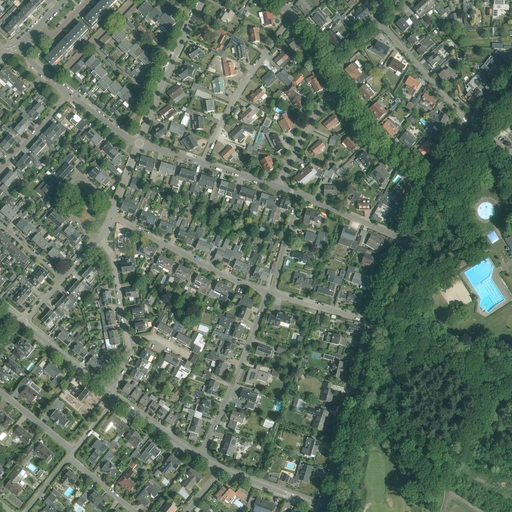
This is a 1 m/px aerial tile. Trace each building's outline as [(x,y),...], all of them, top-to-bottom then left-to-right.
[(41,5),(36,0),(33,0),(30,3),(37,9),(37,10),(40,7),(40,6),(41,5)] [(103,0),(99,4),(106,11),(110,7),(103,0)] [(109,0),(102,0),(103,0),(110,7),(111,9),(115,5),(113,4),(109,0)] [(139,0),(144,4),(142,6),(140,8),(138,10),(142,14),(150,6),(146,2),(147,0),(139,0)] [(305,15),(309,11),(311,9),(303,0),(301,0),(296,5),(305,15)] [(444,19),(449,15),(449,14),(444,9),(436,0),(424,0),(423,1),(432,10),(432,11),(435,8),(444,19)] [(472,14),(471,0),(462,0),(464,14),(472,14)] [(505,5),(505,4),(504,0),(493,0),(492,17),(497,18),(498,11),(500,12),(500,10),(506,10),(507,10),(508,10),(509,9),(509,8),(509,7),(509,6),(508,6),(508,5),(507,5),(506,5),(505,5)] [(427,15),(432,10),(423,1),(418,5),(426,14),(427,15)] [(30,3),(26,7),(32,13),(37,9),(30,3)] [(99,4),(95,8),(103,15),(106,11),(99,4)] [(426,14),(418,5),(413,10),(421,18),(426,14)] [(150,6),(142,14),(146,18),(148,16),(154,10),(150,6)] [(364,6),(359,10),(358,9),(353,13),(354,14),(354,15),(360,21),(370,12),(364,6)] [(32,13),(26,7),(22,12),(28,18),(32,13)] [(152,20),(160,12),(158,11),(159,10),(156,7),(156,8),(155,8),(154,10),(148,16),(146,18),(145,19),(149,22),(152,20)] [(95,8),(92,11),(99,18),(103,15),(95,8)] [(241,15),(246,18),(250,13),(245,10),(241,15)] [(92,11),(88,15),(96,22),(99,18),(92,11)] [(231,21),(235,14),(230,11),(227,14),(222,11),(218,18),(225,23),(228,19),(231,21)] [(263,18),(264,21),(265,26),(273,24),(270,11),(262,13),(259,14),(260,19),(263,18)] [(28,18),(22,12),(17,16),(24,22),(28,18)] [(163,16),(160,12),(152,20),(156,24),(156,23),(163,16)] [(337,15),(339,17),(341,20),(342,21),(344,19),(346,17),(344,14),(341,17),(337,12),(335,13),(337,15)] [(321,28),(325,25),(327,23),(318,13),(312,18),(321,28)] [(160,27),(169,18),(165,14),(163,16),(156,23),(160,27)] [(97,23),(96,22),(88,15),(85,19),(87,21),(85,23),(91,29),(97,23)] [(19,27),(24,22),(17,16),(13,21),(19,27)] [(417,28),(421,24),(414,16),(410,20),(409,19),(407,16),(403,20),(402,19),(396,24),(402,31),(405,29),(406,30),(409,27),(409,26),(413,23),(417,28)] [(175,23),(173,22),(169,18),(160,27),(160,28),(166,33),(175,23)] [(420,21),(426,28),(429,25),(423,18),(420,21)] [(11,36),(15,31),(9,25),(4,21),(2,19),(0,20),(0,24),(0,25),(2,23),(7,27),(4,30),(8,34),(9,35),(11,36)] [(202,30),(196,35),(199,39),(201,42),(208,37),(207,36),(211,34),(207,28),(210,26),(208,24),(205,20),(202,23),(204,26),(205,28),(202,30)] [(9,25),(15,31),(19,27),(13,21),(9,25)] [(77,27),(84,34),(88,30),(89,31),(80,23),(77,27)] [(464,28),(464,24),(453,25),(452,36),(456,36),(456,29),(464,28)] [(80,37),(84,34),(77,27),(73,30),(80,37)] [(217,31),(225,36),(228,32),(219,27),(217,31)] [(119,29),(117,31),(115,33),(113,35),(112,37),(116,41),(123,33),(119,29)] [(250,30),(251,38),(252,43),(259,41),(257,29),(250,30)] [(70,34),(78,42),(82,39),(80,37),(73,30),(70,34)] [(340,40),(331,30),(325,35),(334,45),(340,40)] [(125,39),(126,39),(127,37),(123,33),(116,41),(120,45),(125,39)] [(413,46),(416,43),(418,42),(415,38),(418,35),(415,33),(412,36),(407,40),(413,46)] [(66,37),(73,45),(75,46),(78,42),(70,34),(66,37)] [(299,49),(301,47),(305,44),(298,34),(287,42),(292,49),(297,46),(299,49)] [(426,39),(421,43),(423,46),(433,37),(430,34),(426,39)] [(234,38),(232,41),(237,44),(237,46),(234,47),(235,53),(238,53),(238,55),(239,59),(239,60),(240,59),(247,58),(246,54),(247,53),(246,50),(245,50),(244,45),(241,46),(241,43),(242,43),(241,41),(241,40),(239,39),(234,36),(233,38),(234,38)] [(63,41),(71,50),(75,46),(73,45),(66,37),(63,41)] [(122,51),(129,43),(126,39),(125,39),(120,45),(118,47),(122,51)] [(59,45),(66,52),(68,53),(71,50),(63,41),(59,45)] [(373,46),(368,50),(372,52),(376,54),(378,51),(380,53),(385,56),(389,48),(378,42),(375,47),(373,46)] [(133,46),(129,43),(122,51),(126,55),(128,53),(128,52),(133,46)] [(128,52),(128,53),(132,56),(139,48),(135,44),(133,46),(128,52)] [(59,45),(55,48),(63,56),(64,57),(68,53),(66,52),(59,45)] [(199,50),(197,46),(187,52),(187,53),(186,54),(188,57),(189,56),(192,60),(198,55),(200,58),(205,55),(200,49),(199,50)] [(422,46),(421,47),(417,51),(422,56),(425,53),(427,52),(430,49),(428,47),(425,49),(422,46)] [(55,48),(52,52),(59,59),(63,56),(55,48)] [(139,48),(132,56),(136,60),(137,58),(143,52),(139,48)] [(432,67),(437,63),(439,65),(445,60),(443,57),(442,57),(443,57),(441,58),(437,53),(438,52),(439,52),(438,51),(438,52),(435,49),(431,52),(434,55),(432,57),(427,61),(432,67),(433,67),(432,67)] [(137,58),(141,62),(149,54),(145,50),(143,52),(137,58)] [(52,52),(48,56),(55,63),(59,59),(52,52)] [(284,52),(274,61),(278,65),(279,66),(281,68),(286,63),(284,61),(288,57),(287,56),(284,52)] [(153,58),(149,54),(141,62),(139,64),(145,70),(155,60),(153,58)] [(511,63),(511,56),(510,55),(507,58),(503,54),(500,57),(498,56),(495,60),(501,65),(504,61),(510,66),(511,63)] [(445,60),(439,65),(442,69),(448,63),(448,64),(454,58),(451,55),(445,60)] [(55,63),(48,56),(45,59),(53,68),(52,66),(55,63)] [(93,56),(91,58),(89,60),(87,62),(85,64),(89,68),(97,60),(93,56)] [(493,72),(496,75),(499,78),(504,72),(502,71),(504,68),(501,65),(495,60),(493,58),(491,56),(484,64),(486,66),(490,61),(497,68),(493,72)] [(391,63),(388,68),(396,72),(397,71),(401,73),(402,70),(403,70),(403,69),(405,66),(393,59),(391,63)] [(101,64),(97,60),(89,68),(93,72),(99,66),(101,64)] [(226,62),(223,62),(226,77),(237,75),(236,72),(234,72),(233,63),(227,64),(226,62)] [(365,79),(372,73),(370,71),(368,73),(365,70),(360,74),(357,70),(359,68),(354,63),(352,64),(349,67),(349,66),(348,67),(346,70),(354,80),(361,74),(363,77),(362,78),(364,81),(365,79)] [(183,81),(188,77),(189,75),(192,76),(195,69),(198,71),(200,68),(191,64),(189,67),(187,66),(177,73),(181,79),(182,79),(183,81)] [(491,70),(486,66),(484,64),(480,70),(482,71),(484,69),(489,73),(491,70)] [(103,70),(99,66),(93,72),(91,74),(95,78),(103,70)] [(447,81),(450,78),(449,77),(453,73),(448,67),(441,73),(440,72),(437,74),(444,81),(446,80),(447,81)] [(0,73),(0,79),(2,81),(10,72),(5,68),(0,73)] [(315,75),(311,77),(306,79),(308,84),(311,82),(316,93),(323,89),(315,75),(320,72),(318,69),(313,72),(315,75)] [(107,74),(103,70),(95,78),(99,81),(99,82),(105,76),(107,74)] [(276,76),(275,74),(271,71),(262,79),(267,85),(276,76)] [(487,78),(490,81),(494,84),(498,80),(490,73),(487,76),(485,74),(484,75),(479,71),(477,74),(486,79),(487,78)] [(14,76),(10,72),(2,81),(6,84),(7,84),(14,76)] [(367,82),(371,79),(374,75),(372,73),(365,79),(367,82)] [(407,94),(413,97),(416,91),(421,83),(409,76),(405,74),(403,78),(407,80),(405,84),(411,87),(407,94)] [(11,88),(18,80),(14,76),(7,84),(11,88)] [(109,79),(105,76),(99,82),(99,81),(96,85),(100,89),(101,87),(109,79)] [(292,82),(296,86),(298,84),(302,79),(298,76),(295,79),(292,82)] [(471,81),(477,86),(478,87),(481,84),(488,91),(494,84),(481,76),(477,80),(474,78),(471,81)] [(216,84),(213,85),(213,88),(216,88),(216,89),(217,93),(217,94),(224,92),(222,80),(220,80),(220,78),(215,79),(215,81),(216,84)] [(109,79),(101,87),(100,89),(104,93),(107,89),(113,83),(109,79)] [(292,82),(287,79),(283,83),(288,87),(292,82)] [(13,90),(15,92),(23,84),(18,80),(11,88),(13,90)] [(111,93),(119,85),(115,81),(113,83),(107,89),(111,93)] [(471,81),(467,85),(469,87),(471,89),(473,91),(475,88),(477,86),(471,81)] [(291,100),(295,107),(297,111),(305,107),(299,96),(294,90),(297,87),(296,86),(292,82),(288,87),(283,92),(292,100),(291,100)] [(15,92),(16,93),(20,96),(27,88),(25,86),(26,85),(24,83),(23,84),(15,92)] [(123,89),(119,85),(111,93),(115,97),(117,95),(123,89)] [(362,87),(358,91),(367,101),(371,97),(374,95),(373,95),(376,92),(371,86),(370,87),(368,89),(365,85),(362,87)] [(178,86),(168,93),(171,97),(173,101),(175,103),(180,99),(179,96),(183,93),(181,90),(178,86)] [(121,99),(129,91),(125,87),(123,89),(117,95),(121,99)] [(254,104),(256,102),(258,101),(259,103),(263,100),(261,98),(265,94),(260,89),(254,95),(253,94),(250,97),(252,99),(251,100),(253,102),(254,104)] [(470,90),(468,93),(478,102),(484,95),(482,94),(481,93),(478,90),(477,90),(474,94),(470,90)] [(129,91),(121,99),(119,101),(123,105),(131,97),(133,95),(129,91)] [(201,91),(199,97),(202,98),(205,99),(207,108),(207,112),(214,111),(214,107),(213,107),(212,100),(211,95),(203,92),(201,91)] [(34,108),(40,114),(45,109),(43,107),(46,104),(40,99),(42,97),(38,92),(35,95),(36,96),(34,99),(39,103),(34,108)] [(468,93),(464,97),(474,106),(478,102),(468,93)] [(436,101),(425,94),(419,103),(422,105),(423,103),(428,106),(426,109),(430,111),(434,105),(435,105),(435,104),(434,104),(436,101)] [(123,105),(127,109),(135,101),(131,97),(123,105)] [(411,108),(414,110),(419,101),(417,99),(413,105),(411,108)] [(139,105),(135,101),(127,109),(131,112),(139,105)] [(377,102),(370,109),(379,119),(386,113),(377,102)] [(252,118),(260,110),(259,110),(251,105),(244,112),(245,112),(240,117),(241,119),(240,121),(240,122),(249,125),(254,120),(252,118)] [(24,113),(31,120),(32,118),(35,120),(40,114),(34,108),(32,106),(29,109),(31,111),(29,114),(25,111),(24,113)] [(174,112),(173,110),(170,106),(159,114),(160,115),(159,116),(161,119),(162,118),(164,120),(166,118),(168,120),(169,121),(174,118),(173,116),(176,114),(174,112)] [(197,112),(198,113),(198,112),(187,108),(187,110),(190,112),(189,114),(192,116),(193,120),(194,119),(195,130),(203,129),(203,118),(196,118),(196,117),(197,112)] [(20,124),(26,130),(30,125),(31,125),(28,122),(31,120),(24,113),(21,116),(24,119),(20,124)] [(283,123),(280,124),(283,131),(286,129),(288,132),(294,129),(292,124),(292,123),(291,120),(290,120),(288,117),(286,113),(282,115),(281,118),(282,120),(283,123)] [(435,125),(442,129),(444,125),(445,123),(448,117),(440,113),(438,119),(435,117),(430,115),(431,116),(428,122),(435,125)] [(71,116),(62,126),(64,128),(70,121),(76,126),(81,121),(76,116),(76,115),(73,118),(71,116)] [(504,115),(498,122),(502,126),(509,120),(504,115)] [(323,124),(328,130),(338,121),(333,116),(323,124)] [(267,117),(263,126),(268,128),(271,121),(268,120),(269,119),(267,117)] [(386,123),(383,127),(392,136),(396,132),(398,130),(395,127),(397,125),(390,119),(389,120),(386,123)] [(87,125),(81,121),(76,126),(82,132),(79,135),(81,137),(87,130),(85,128),(87,125)] [(64,128),(62,126),(59,123),(57,125),(54,123),(54,124),(49,129),(59,137),(64,131),(64,132),(66,129),(64,128)] [(21,136),(26,130),(20,124),(14,130),(11,127),(9,129),(16,136),(18,134),(21,136)] [(169,132),(177,134),(179,128),(171,125),(169,132)] [(239,127),(230,135),(235,141),(237,139),(240,142),(245,137),(242,134),(245,132),(252,134),(254,129),(243,125),(240,127),(239,127)] [(156,139),(160,136),(167,131),(162,126),(152,133),(156,139)] [(276,134),(275,134),(274,132),(275,131),(268,128),(263,126),(262,126),(260,129),(264,131),(263,133),(267,135),(268,134),(269,135),(270,137),(269,137),(272,143),(270,144),(273,148),(274,147),(277,152),(284,149),(276,134)] [(430,128),(428,126),(424,131),(428,134),(430,132),(435,136),(437,133),(431,127),(430,128)] [(16,136),(9,129),(7,132),(10,135),(5,140),(11,146),(16,141),(17,141),(14,138),(16,136)] [(53,143),(59,137),(49,129),(45,134),(44,134),(47,137),(45,139),(52,145),(54,143),(53,143)] [(89,132),(87,130),(81,137),(83,139),(86,136),(92,141),(97,135),(92,130),(92,129),(89,132)] [(403,136),(400,139),(410,148),(413,145),(415,142),(415,141),(412,139),(414,137),(407,131),(405,133),(403,136)] [(185,139),(182,140),(189,151),(198,146),(191,135),(189,137),(187,134),(183,136),(185,139)] [(97,151),(103,144),(101,142),(103,139),(102,140),(97,135),(92,141),(97,146),(94,149),(97,151)] [(351,152),(353,150),(359,146),(350,136),(345,141),(343,142),(351,152)] [(40,139),(35,145),(44,153),(46,150),(44,147),(47,145),(50,148),(52,145),(45,139),(43,141),(40,139)] [(6,151),(11,146),(5,140),(0,145),(0,150),(2,151),(3,149),(6,152),(7,152),(6,151)] [(310,149),(314,153),(315,155),(325,146),(320,141),(310,149)] [(433,147),(427,141),(418,151),(424,156),(433,147)] [(102,150),(108,155),(113,149),(108,144),(105,146),(103,144),(97,151),(99,153),(102,150)] [(44,153),(35,145),(30,150),(32,153),(30,155),(37,161),(39,159),(40,159),(45,154),(44,153)] [(230,160),(233,157),(231,155),(235,151),(230,146),(221,155),(226,160),(228,158),(230,160)] [(118,154),(113,149),(108,155),(113,160),(112,162),(115,165),(121,159),(117,156),(119,154),(119,153),(118,154)] [(366,168),(373,162),(364,152),(358,158),(358,159),(356,161),(359,164),(361,162),(366,168)] [(60,167),(68,175),(73,169),(73,170),(73,169),(71,167),(78,160),(74,156),(73,157),(70,154),(64,161),(65,162),(60,167)] [(37,161),(30,155),(28,157),(26,155),(25,155),(26,155),(21,161),(27,166),(32,161),(35,163),(37,161)] [(139,165),(146,167),(149,159),(142,157),(142,156),(141,156),(139,165)] [(273,164),(271,160),(269,157),(261,161),(267,173),(273,169),(271,165),(273,164)] [(150,179),(153,180),(156,171),(153,170),(153,169),(156,161),(155,161),(149,159),(146,167),(145,169),(152,172),(150,179)] [(22,172),(27,166),(21,161),(16,166),(15,166),(18,168),(16,171),(23,177),(25,175),(22,172)] [(104,170),(95,161),(94,162),(93,163),(92,163),(91,164),(92,167),(89,170),(92,172),(89,175),(90,175),(95,179),(103,171),(104,170)] [(159,172),(156,171),(153,180),(156,181),(159,174),(165,176),(166,173),(169,165),(162,163),(162,162),(159,171),(159,172)] [(327,170),(326,170),(334,174),(335,174),(336,173),(340,169),(336,164),(332,168),(330,167),(327,170)] [(169,165),(166,173),(174,175),(176,167),(169,165)] [(324,174),(326,170),(316,165),(314,169),(313,171),(309,166),(303,172),(302,171),(299,174),(300,174),(294,179),(298,184),(299,183),(300,184),(302,186),(306,182),(310,178),(307,175),(310,173),(314,175),(313,175),(320,179),(323,173),(324,174)] [(380,165),(371,173),(381,185),(381,184),(382,185),(381,188),(384,189),(389,180),(388,179),(390,177),(386,173),(384,169),(380,165)] [(52,174),(58,180),(60,178),(63,180),(68,175),(60,167),(59,166),(52,174)] [(119,172),(112,166),(110,169),(116,175),(119,172)] [(336,173),(338,175),(342,177),(341,177),(345,173),(341,168),(340,169),(336,173)] [(184,180),(186,181),(189,171),(182,169),(180,175),(177,174),(176,177),(173,186),(176,187),(178,181),(183,182),(184,181),(184,180)] [(23,177),(16,171),(14,173),(11,170),(11,171),(6,176),(13,182),(18,176),(21,179),(23,177)] [(326,170),(324,174),(323,175),(332,179),(334,174),(326,170)] [(110,177),(103,171),(95,179),(101,184),(100,185),(101,185),(102,183),(106,186),(109,181),(110,182),(110,181),(109,180),(111,177),(110,177)] [(189,171),(186,181),(185,182),(188,183),(189,181),(190,180),(194,182),(196,173),(196,174),(189,171)] [(48,185),(54,190),(58,185),(59,185),(56,182),(58,180),(52,174),(49,177),(50,177),(45,183),(48,185)] [(198,177),(197,181),(196,184),(193,193),(197,194),(199,188),(198,187),(198,186),(205,188),(209,178),(202,176),(202,175),(201,178),(198,177)] [(8,188),(13,182),(6,176),(2,182),(1,181),(1,182),(4,184),(2,186),(9,193),(11,190),(8,188)] [(213,199),(216,190),(218,184),(215,183),(216,179),(216,180),(209,178),(205,188),(212,191),(210,198),(213,199)] [(405,182),(402,180),(399,183),(402,186),(397,192),(400,195),(398,199),(398,198),(395,202),(400,205),(405,199),(403,198),(412,187),(405,182)] [(141,185),(132,181),(129,187),(138,191),(141,185)] [(219,191),(216,190),(213,199),(216,200),(219,193),(225,196),(229,184),(222,182),(222,181),(219,191)] [(233,205),(236,196),(233,195),(234,194),(236,186),(229,184),(225,196),(232,198),(230,204),(233,205)] [(37,190),(40,193),(44,196),(46,194),(49,196),(54,190),(48,185),(46,187),(44,185),(41,189),(39,188),(37,190)] [(0,196),(4,192),(7,195),(9,193),(2,186),(0,188),(0,196)] [(337,195),(337,188),(337,186),(324,186),(324,195),(337,195)] [(242,187),(239,196),(246,198),(249,190),(242,188),(242,187)] [(249,190),(246,198),(246,201),(252,203),(250,210),(253,211),(257,201),(258,197),(255,196),(256,192),(249,190)] [(371,209),(371,204),(371,201),(364,201),(364,199),(360,199),(360,197),(362,194),(360,193),(360,192),(358,192),(355,190),(352,194),(354,195),(350,201),(353,203),(353,204),(355,204),(357,206),(357,209),(371,209)] [(262,194),(259,202),(257,201),(253,211),(257,213),(260,203),(262,204),(262,207),(265,208),(269,196),(262,194)] [(29,196),(26,200),(31,205),(34,202),(29,196)] [(277,206),(274,205),(276,198),(276,199),(269,196),(265,208),(265,209),(272,211),(270,217),(274,218),(277,206)] [(0,207),(3,209),(0,212),(1,212),(6,217),(15,207),(9,202),(12,199),(10,197),(0,207)] [(139,203),(133,201),(128,212),(134,215),(135,216),(136,212),(139,213),(140,210),(145,199),(142,197),(139,203)] [(128,212),(133,201),(126,198),(121,210),(121,209),(128,212)] [(402,214),(398,211),(394,208),(395,205),(385,199),(382,198),(379,203),(377,207),(380,209),(382,204),(392,209),(385,218),(393,225),(402,214)] [(145,199),(140,210),(143,212),(139,219),(140,220),(140,219),(147,222),(151,211),(148,210),(148,209),(145,207),(148,200),(145,199)] [(277,206),(274,218),(272,224),(274,224),(275,220),(278,221),(282,209),(287,211),(288,206),(290,207),(292,202),(285,200),(285,202),(282,201),(282,200),(280,207),(277,206)] [(15,207),(6,217),(12,221),(11,222),(12,222),(14,219),(16,221),(23,214),(20,212),(17,216),(15,213),(16,212),(16,211),(17,211),(17,210),(17,209),(16,209),(15,207)] [(153,225),(155,221),(158,222),(160,217),(164,208),(160,207),(158,213),(154,212),(154,211),(151,210),(151,211),(147,222),(153,225)] [(163,218),(161,222),(158,229),(159,229),(165,232),(170,220),(164,217),(167,210),(164,208),(160,217),(163,218)] [(52,221),(54,222),(59,216),(54,212),(55,212),(54,211),(52,214),(49,211),(42,218),(41,220),(41,221),(43,223),(43,222),(44,223),(46,221),(45,221),(46,220),(49,223),(50,222),(52,221)] [(319,216),(319,214),(306,211),(303,224),(309,226),(310,220),(317,222),(317,221),(320,222),(321,221),(322,218),(321,217),(319,216)] [(27,220),(25,222),(22,220),(25,216),(23,214),(16,221),(19,223),(16,226),(17,226),(22,231),(28,225),(31,221),(28,219),(27,220)] [(442,215),(438,226),(443,228),(447,217),(442,215)] [(59,233),(65,226),(63,224),(65,221),(65,222),(59,216),(54,222),(60,228),(57,231),(59,233)] [(172,235),(174,231),(176,227),(175,227),(176,226),(179,227),(182,218),(179,217),(177,222),(170,220),(165,232),(172,235)] [(33,230),(28,225),(22,231),(27,236),(30,234),(32,236),(39,229),(42,225),(39,223),(33,230)] [(68,239),(75,231),(70,226),(67,228),(65,226),(59,233),(61,235),(62,234),(68,239)] [(198,237),(197,237),(201,228),(198,227),(196,233),(189,230),(187,234),(184,242),(191,244),(191,245),(192,242),(195,244),(198,237)] [(343,232),(340,238),(345,240),(343,245),(354,250),(354,249),(355,249),(356,246),(356,245),(358,242),(353,240),(357,232),(344,227),(343,232)] [(41,231),(39,229),(32,236),(34,238),(32,241),(33,240),(38,245),(43,239),(38,234),(41,231)] [(69,242),(72,246),(75,248),(81,241),(79,239),(81,236),(75,231),(68,239),(70,241),(69,242)] [(184,242),(187,234),(180,231),(177,239),(184,242)] [(315,246),(320,247),(322,248),(326,233),(319,231),(317,237),(314,236),(315,234),(307,231),(304,240),(313,242),(313,241),(316,242),(315,246)] [(494,231),(487,234),(491,243),(499,239),(494,231)] [(367,243),(366,245),(372,248),(373,246),(375,247),(380,249),(380,250),(384,242),(383,242),(383,240),(381,239),(380,240),(371,235),(369,240),(367,243)] [(511,235),(503,241),(511,254),(511,235)] [(206,244),(203,251),(209,254),(209,255),(210,255),(213,247),(213,245),(217,246),(220,238),(217,237),(215,242),(211,241),(212,239),(209,237),(206,244)] [(49,244),(43,239),(38,245),(43,250),(43,251),(46,248),(48,250),(54,243),(52,241),(49,244)] [(12,244),(7,240),(1,246),(4,248),(2,250),(5,252),(12,244)] [(203,251),(206,244),(199,241),(196,249),(203,251)] [(230,261),(233,262),(241,243),(238,242),(233,253),(228,251),(229,249),(227,249),(225,254),(222,261),(228,264),(228,265),(230,261)] [(57,245),(54,243),(48,250),(50,252),(48,255),(54,260),(61,251),(56,246),(57,245)] [(145,257),(146,255),(150,247),(143,244),(142,247),(137,244),(137,243),(136,246),(133,244),(134,255),(138,255),(138,254),(145,257)] [(241,243),(233,262),(232,264),(235,265),(233,269),(234,269),(234,268),(240,271),(243,264),(239,262),(241,255),(240,255),(242,251),(240,251),(243,244),(241,243)] [(12,244),(5,252),(5,251),(9,255),(16,248),(12,244)] [(356,246),(355,249),(365,253),(367,250),(356,245),(356,246)] [(157,251),(150,247),(146,255),(152,259),(150,262),(153,264),(155,260),(157,258),(154,256),(157,251)] [(9,256),(12,258),(13,256),(15,258),(20,252),(16,248),(9,255),(9,256)] [(67,256),(61,251),(54,260),(59,264),(59,265),(62,262),(64,264),(70,257),(68,255),(67,256)] [(215,258),(222,261),(225,254),(218,251),(214,259),(215,259),(215,258)] [(20,252),(15,258),(13,256),(12,258),(13,259),(11,262),(13,264),(17,260),(20,262),(25,256),(20,252)] [(245,260),(243,264),(240,271),(247,274),(250,267),(251,265),(254,267),(259,255),(254,252),(250,262),(245,260)] [(315,258),(298,253),(293,252),(292,258),(298,259),(298,262),(303,264),(305,264),(306,262),(313,263),(315,258)] [(377,259),(373,257),(365,254),(362,261),(361,263),(366,265),(366,264),(369,265),(368,266),(374,268),(377,259)] [(28,265),(31,261),(25,256),(20,262),(22,264),(20,266),(24,269),(28,265)] [(160,273),(163,268),(167,260),(161,256),(158,262),(155,260),(153,264),(151,267),(152,267),(151,268),(160,273)] [(255,272),(253,277),(253,276),(260,279),(265,268),(265,266),(261,264),(263,256),(260,256),(253,271),(255,272)] [(136,267),(134,257),(123,259),(124,264),(121,265),(122,268),(121,269),(121,272),(122,272),(122,273),(127,272),(127,273),(128,272),(132,271),(132,268),(136,267)] [(170,276),(174,270),(171,269),(174,263),(167,260),(163,268),(169,271),(168,275),(170,276)] [(87,272),(92,277),(97,272),(100,275),(102,272),(95,266),(93,268),(91,266),(91,267),(87,272)] [(174,281),(179,283),(186,269),(179,266),(176,271),(174,270),(170,276),(168,281),(172,283),(174,281)] [(353,273),(355,268),(352,266),(351,267),(349,266),(345,280),(348,281),(350,272),(353,273)] [(39,273),(44,279),(48,274),(40,267),(36,271),(39,273)] [(265,268),(260,279),(267,282),(266,282),(267,283),(270,275),(266,273),(268,269),(265,268)] [(187,290),(192,280),(190,279),(193,273),(186,269),(179,283),(185,287),(184,289),(187,290)] [(340,275),(339,278),(334,276),(336,273),(328,270),(327,274),(329,275),(327,282),(331,283),(329,290),(319,287),(317,293),(320,294),(333,297),(334,293),(333,292),(336,284),(341,286),(343,279),(344,275),(344,276),(346,272),(341,270),(340,275)] [(17,277),(12,272),(7,277),(12,281),(17,277)] [(92,277),(87,272),(82,277),(82,276),(82,277),(84,279),(82,281),(89,288),(91,289),(92,287),(92,286),(91,286),(88,282),(92,277)] [(364,276),(360,274),(355,272),(351,282),(361,286),(360,288),(365,291),(369,280),(364,278),(364,276)] [(40,283),(44,279),(39,273),(35,278),(40,283)] [(310,290),(311,285),(312,282),(304,279),(306,276),(304,275),(299,274),(296,273),(294,277),(298,278),(296,286),(300,287),(309,289),(309,290),(310,290)] [(21,274),(19,276),(27,283),(29,281),(36,288),(40,283),(35,278),(32,280),(30,278),(28,280),(22,275),(21,274)] [(24,285),(27,283),(19,276),(17,278),(24,285),(20,289),(22,291),(28,297),(32,292),(24,285)] [(194,290),(198,292),(205,279),(198,276),(195,281),(192,280),(187,290),(189,291),(191,288),(192,289),(194,284),(196,285),(194,290)] [(208,297),(208,296),(209,294),(209,293),(211,290),(209,288),(211,283),(205,279),(198,292),(208,297)] [(87,290),(89,288),(82,281),(81,283),(78,281),(78,282),(73,287),(79,292),(84,287),(87,290)] [(211,298),(212,296),(218,299),(221,295),(225,286),(218,283),(215,288),(212,287),(211,290),(209,293),(209,294),(208,296),(211,298)] [(101,300),(111,299),(110,292),(108,292),(106,285),(100,287),(101,290),(97,290),(98,294),(99,294),(100,298),(101,300)] [(127,298),(132,297),(137,296),(136,293),(139,292),(138,285),(133,286),(133,290),(126,291),(127,298)] [(225,286),(221,295),(218,299),(225,302),(224,304),(227,306),(232,297),(229,295),(232,290),(225,286)] [(79,292),(73,287),(69,291),(68,291),(71,294),(69,296),(76,302),(78,300),(77,299),(81,294),(79,292)] [(28,297),(22,291),(20,289),(16,294),(24,301),(28,297)] [(344,293),(340,292),(337,298),(341,300),(341,299),(349,302),(348,303),(352,305),(353,303),(360,306),(362,299),(354,296),(354,295),(349,293),(348,297),(343,295),(344,293)] [(24,301),(16,294),(14,296),(12,295),(10,298),(16,303),(16,302),(20,306),(24,301)] [(74,304),(76,302),(69,296),(67,298),(64,295),(64,296),(60,301),(70,310),(74,305),(74,304)] [(243,308),(239,318),(247,321),(251,311),(254,302),(244,296),(242,300),(241,299),(238,306),(243,308)] [(101,311),(110,309),(109,306),(113,306),(113,305),(112,305),(111,299),(101,300),(99,301),(100,308),(101,311)] [(70,310),(60,301),(56,306),(55,306),(58,308),(56,311),(62,317),(64,315),(62,313),(65,310),(67,312),(70,310)] [(146,315),(144,308),(145,308),(144,305),(135,306),(136,309),(134,310),(135,311),(132,312),(133,316),(135,316),(136,318),(145,316),(146,315)] [(110,312),(110,309),(101,311),(102,320),(114,318),(113,312),(114,312),(114,311),(110,312)] [(60,319),(62,317),(56,311),(54,313),(51,310),(51,311),(47,316),(52,321),(57,316),(60,319)] [(284,314),(278,312),(277,317),(270,315),(268,322),(275,324),(274,326),(278,327),(279,325),(280,325),(281,322),(290,325),(290,324),(293,325),(295,320),(291,319),(292,316),(287,315),(287,314),(284,313),(284,314)] [(158,331),(163,333),(167,325),(162,322),(165,315),(162,313),(154,327),(159,330),(158,331)] [(42,320),(41,321),(44,323),(42,325),(45,328),(47,326),(50,323),(52,321),(47,316),(42,321),(42,320)] [(235,324),(235,325),(234,324),(235,320),(226,317),(222,316),(218,325),(227,328),(241,333),(243,327),(243,328),(243,327),(235,324)] [(116,325),(114,318),(102,320),(104,330),(113,329),(113,326),(116,325)] [(149,328),(148,322),(147,319),(138,320),(138,321),(140,320),(141,323),(137,324),(137,325),(135,326),(136,331),(138,330),(139,332),(146,331),(146,329),(149,328)] [(173,328),(167,325),(163,333),(167,336),(168,335),(173,337),(180,323),(177,321),(173,328)] [(177,341),(181,344),(186,336),(180,333),(184,326),(180,323),(173,337),(178,340),(177,341)] [(362,328),(354,326),(354,325),(347,323),(345,332),(356,334),(360,335),(362,328)] [(54,329),(51,333),(53,335),(55,332),(59,327),(57,325),(54,329)] [(58,338),(63,342),(68,336),(70,333),(64,329),(60,326),(59,327),(55,332),(59,335),(57,338),(58,338)] [(241,333),(227,328),(225,334),(223,334),(222,335),(219,334),(218,336),(227,339),(229,335),(239,339),(241,333)] [(106,340),(118,338),(117,331),(114,331),(113,329),(104,330),(104,333),(106,340)] [(191,339),(186,336),(181,344),(186,346),(186,345),(191,347),(199,334),(195,332),(191,339)] [(68,336),(63,342),(68,346),(67,347),(68,347),(70,345),(72,347),(80,337),(81,336),(78,334),(74,339),(71,336),(70,338),(68,336)] [(192,358),(196,360),(204,346),(199,343),(203,336),(199,334),(191,347),(194,349),(192,352),(194,353),(192,358)] [(332,353),(331,356),(334,357),(341,359),(342,356),(345,346),(347,339),(328,334),(326,342),(340,345),(337,354),(332,353)] [(222,345),(221,348),(233,352),(235,346),(227,343),(227,344),(226,343),(227,339),(218,336),(217,339),(223,341),(223,342),(222,342),(221,345),(222,345)] [(81,338),(80,337),(72,347),(74,348),(72,351),(73,351),(73,350),(78,355),(83,349),(85,347),(79,342),(81,340),(81,338)] [(17,349),(13,354),(16,357),(20,361),(25,356),(27,358),(35,349),(22,339),(21,338),(19,340),(18,339),(17,340),(17,341),(17,342),(17,343),(15,346),(19,349),(18,350),(17,349)] [(119,344),(118,338),(106,340),(106,343),(108,343),(109,346),(107,347),(108,350),(117,348),(116,345),(120,345),(120,344),(119,344)] [(256,353),(261,354),(272,358),(274,351),(259,345),(256,353)] [(231,358),(233,352),(221,348),(219,347),(217,353),(211,351),(210,355),(219,358),(220,354),(231,358)] [(284,355),(286,349),(279,347),(277,353),(284,355)] [(140,358),(142,359),(147,362),(150,357),(152,352),(145,348),(144,351),(140,358)] [(83,349),(78,355),(83,359),(86,357),(88,358),(94,351),(92,349),(89,353),(83,349)] [(94,367),(98,361),(93,357),(96,353),(94,351),(88,358),(90,360),(88,363),(94,367)] [(170,364),(174,356),(170,354),(169,355),(164,352),(157,366),(160,368),(164,361),(170,364)] [(227,365),(224,364),(219,362),(219,361),(218,361),(219,358),(210,355),(207,354),(206,359),(216,362),(214,367),(225,371),(227,365)] [(174,356),(170,364),(175,368),(171,375),(175,377),(183,363),(178,360),(179,359),(174,356)] [(0,379),(3,382),(9,374),(6,372),(9,368),(17,374),(21,369),(9,358),(4,364),(5,365),(2,369),(0,367),(0,379)] [(196,360),(192,358),(190,362),(188,361),(186,364),(183,363),(175,377),(179,379),(183,372),(188,375),(191,371),(189,370),(191,368),(192,368),(196,360)] [(104,359),(102,361),(100,359),(98,361),(94,367),(99,371),(98,372),(99,372),(101,369),(103,371),(109,364),(104,359)] [(135,367),(137,368),(143,371),(146,373),(147,373),(148,370),(144,368),(146,364),(147,365),(149,362),(147,362),(142,359),(141,361),(139,360),(135,367)] [(332,375),(340,377),(341,373),(342,374),(343,368),(342,367),(343,363),(335,361),(335,364),(334,364),(332,371),(333,371),(332,375)] [(60,380),(57,377),(57,376),(61,372),(60,371),(60,372),(57,369),(56,369),(50,364),(50,363),(46,368),(44,366),(42,368),(39,366),(37,368),(36,367),(31,374),(35,377),(36,375),(39,377),(44,371),(54,379),(52,382),(56,385),(60,380)] [(214,367),(212,373),(223,377),(225,371),(214,367)] [(143,371),(137,368),(136,371),(134,369),(130,376),(138,380),(141,374),(145,375),(146,373),(143,371)] [(269,374),(254,370),(250,368),(250,369),(247,379),(245,383),(254,386),(256,379),(267,382),(269,374)] [(22,384),(19,387),(22,390),(24,391),(21,394),(22,393),(28,399),(32,402),(31,402),(32,403),(35,398),(38,400),(41,397),(36,392),(35,393),(27,387),(27,386),(27,387),(26,386),(29,381),(26,379),(23,383),(22,383),(22,384)] [(219,384),(214,382),(211,381),(209,387),(217,390),(219,384)] [(133,394),(136,389),(138,387),(136,385),(137,384),(134,382),(131,386),(128,383),(123,390),(129,395),(130,393),(133,394)] [(331,384),(326,383),(324,383),(323,389),(324,389),(321,400),(331,403),(333,391),(330,390),(331,384)] [(87,395),(89,392),(82,386),(79,390),(73,385),(68,390),(75,396),(74,396),(81,402),(84,398),(86,400),(89,396),(87,395)] [(204,392),(210,394),(215,396),(217,390),(209,387),(204,386),(202,392),(198,391),(197,394),(203,396),(204,392)] [(136,389),(133,394),(131,396),(137,401),(139,399),(141,400),(145,395),(143,393),(142,394),(136,389)] [(240,397),(245,398),(248,400),(246,408),(253,410),(255,404),(258,394),(242,389),(239,399),(239,400),(240,397)] [(152,395),(149,398),(145,395),(141,400),(140,402),(146,407),(147,405),(150,407),(153,402),(154,401),(156,398),(152,395)] [(57,399),(47,411),(47,412),(47,411),(52,415),(50,418),(55,421),(54,422),(58,425),(59,425),(63,428),(63,429),(69,421),(65,418),(67,416),(61,412),(60,413),(58,411),(63,404),(64,405),(64,404),(57,399)] [(197,405),(209,409),(210,403),(211,403),(203,400),(202,401),(197,399),(195,404),(197,405)] [(153,402),(150,407),(148,409),(155,413),(156,411),(158,413),(164,405),(165,403),(161,400),(159,403),(158,405),(153,402)] [(170,409),(164,405),(158,413),(157,415),(163,419),(164,417),(167,419),(170,414),(173,411),(174,409),(172,407),(170,409)] [(207,415),(209,409),(197,405),(195,411),(186,408),(186,409),(183,408),(182,411),(189,413),(197,416),(199,412),(207,415)] [(316,419),(313,427),(322,431),(325,424),(324,424),(326,418),(327,418),(326,418),(328,413),(329,413),(329,412),(318,409),(317,410),(309,408),(307,413),(315,416),(315,418),(316,419)] [(0,424),(6,429),(12,422),(8,418),(7,418),(0,412),(0,424)] [(237,425),(238,422),(242,423),(245,416),(233,412),(227,428),(235,431),(237,425)] [(177,425),(179,420),(179,419),(181,415),(178,413),(176,413),(174,416),(170,414),(167,419),(165,421),(172,425),(173,423),(177,425)] [(203,422),(196,420),(197,416),(189,413),(187,420),(191,421),(190,424),(200,428),(202,422),(203,422)] [(117,435),(120,438),(123,434),(126,430),(124,428),(126,425),(113,415),(108,420),(109,421),(102,429),(106,432),(112,424),(118,428),(115,431),(119,434),(117,435)] [(199,433),(200,428),(190,424),(189,427),(188,427),(186,432),(190,433),(189,438),(192,439),(192,440),(196,442),(196,441),(196,440),(198,434),(199,434),(199,433)] [(14,427),(2,441),(3,442),(7,445),(8,446),(13,441),(15,442),(16,443),(17,442),(20,439),(26,445),(32,438),(19,427),(17,429),(14,427)] [(129,433),(125,438),(129,442),(129,441),(136,447),(137,447),(141,441),(136,437),(138,434),(132,430),(129,433)] [(237,439),(232,437),(228,435),(225,445),(224,445),(221,453),(231,456),(234,447),(235,447),(236,444),(239,442),(241,443),(243,446),(245,447),(248,446),(249,443),(247,440),(245,440),(242,441),(241,441),(241,440),(240,438),(237,439)] [(311,455),(315,456),(316,452),(315,452),(316,448),(317,448),(318,447),(314,445),(315,440),(307,438),(305,445),(306,445),(305,449),(303,448),(301,455),(304,455),(304,456),(306,457),(306,456),(311,457),(311,455)] [(93,464),(96,460),(101,454),(102,454),(107,447),(98,440),(92,447),(96,450),(95,451),(88,460),(93,464)] [(151,443),(141,455),(138,453),(132,460),(135,463),(139,458),(146,464),(152,456),(155,458),(157,456),(158,456),(159,455),(158,455),(161,452),(157,449),(157,448),(151,443)] [(23,466),(32,455),(34,457),(35,455),(36,455),(37,454),(40,457),(40,456),(45,459),(44,460),(48,463),(52,458),(50,457),(51,456),(50,455),(52,453),(46,449),(46,450),(43,447),(44,446),(41,444),(34,452),(33,453),(29,450),(19,463),(23,466)] [(137,449),(129,458),(132,460),(138,453),(140,450),(137,447),(136,447),(135,448),(137,449)] [(111,450),(107,454),(104,458),(108,462),(113,456),(111,455),(114,452),(111,450)] [(176,470),(178,468),(182,463),(172,455),(159,470),(166,476),(173,468),(176,470)] [(135,463),(132,460),(128,465),(133,469),(137,465),(135,463)] [(113,477),(116,473),(119,470),(108,462),(103,469),(113,477)] [(312,467),(307,466),(303,465),(299,480),(298,481),(289,477),(290,477),(284,475),(283,476),(282,481),(288,483),(288,484),(294,486),(295,485),(298,487),(300,480),(308,482),(310,473),(309,473),(310,469),(311,470),(312,467)] [(14,471),(12,473),(9,477),(12,479),(5,487),(17,496),(22,490),(15,484),(22,477),(26,472),(18,466),(14,471)] [(130,491),(133,487),(134,486),(127,480),(134,472),(131,468),(119,482),(123,485),(130,490),(130,491)] [(186,475),(187,475),(189,477),(182,485),(189,491),(196,482),(197,484),(203,477),(192,468),(188,473),(186,475)] [(156,477),(160,472),(156,469),(152,474),(156,477)] [(73,485),(75,483),(78,479),(77,480),(72,476),(73,475),(69,471),(64,478),(63,480),(62,480),(63,481),(61,483),(65,486),(68,482),(73,485)] [(145,507),(148,503),(149,501),(145,498),(149,493),(155,498),(158,494),(157,493),(159,491),(147,481),(144,485),(146,487),(136,499),(145,507)] [(216,495),(220,499),(221,499),(220,500),(223,503),(225,500),(229,503),(235,495),(235,493),(230,489),(228,491),(223,487),(216,495)] [(248,504),(242,499),(244,497),(246,495),(239,489),(235,493),(235,495),(241,500),(240,502),(246,507),(247,507),(248,504)] [(52,492),(56,496),(59,498),(61,495),(54,490),(52,492)] [(88,498),(89,499),(101,509),(105,504),(105,505),(106,503),(106,502),(94,492),(91,495),(89,494),(90,493),(87,490),(83,495),(77,503),(82,507),(88,498)] [(52,494),(48,498),(45,501),(48,504),(42,511),(44,510),(46,511),(60,511),(62,510),(54,503),(57,498),(52,494)] [(273,511),(274,510),(275,506),(267,502),(266,504),(257,500),(256,501),(253,500),(254,499),(250,498),(248,504),(247,507),(253,509),(252,511),(273,511)] [(174,511),(177,509),(178,508),(175,506),(175,504),(173,502),(171,504),(168,502),(159,511),(174,511)]
